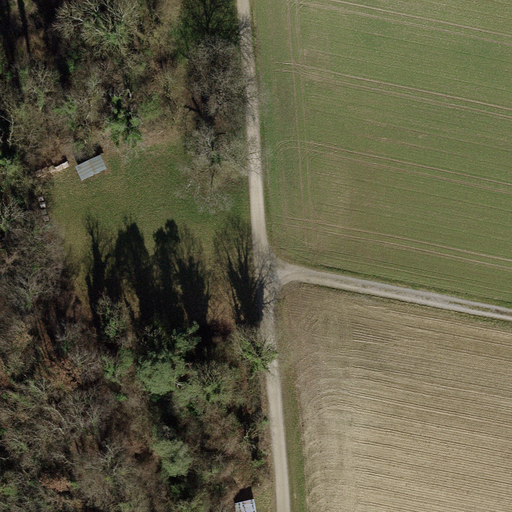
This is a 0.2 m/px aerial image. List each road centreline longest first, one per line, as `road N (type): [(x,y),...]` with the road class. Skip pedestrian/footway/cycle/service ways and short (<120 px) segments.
road 1 (track): [(243,0),(282,511)]
road 2 (track): [(263,269),(511,313)]
